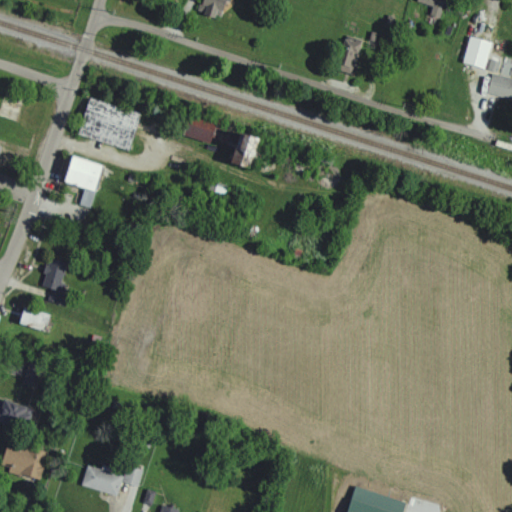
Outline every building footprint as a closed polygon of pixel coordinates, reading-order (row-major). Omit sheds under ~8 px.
[(227,3),(227,0),(197,0),(195,13),(215,18),(219,1),(227,3)] [(414,0),(431,7),(428,14),(440,18),(446,0),(414,0)] [(460,62),(482,69),(490,42),(467,35),(460,62)] [(358,40),(341,37),(335,69),(352,73),(358,40)] [(73,132),(126,150),(138,114),(85,96),(73,132)] [(209,121),(183,117),(180,138),(206,142),(209,121)] [(97,164),(63,155),(55,182),(81,189),(76,204),(84,207),(97,164)] [(63,262),(46,257),(38,286),(49,289),(46,300),(58,303),(63,283),(58,282),(63,262)] [(13,325),(41,330),(45,312),(16,307),(13,325)] [(0,408),(0,422),(29,423),(30,402),(0,402),(0,408)] [(1,474),(41,475),(42,446),(2,445),(1,474)] [(115,494),(119,481),(138,486),(142,469),(124,464),(122,474),(84,464),(79,485),(115,494)] [(340,511),(397,511),(401,500),(350,484),(340,511)]
